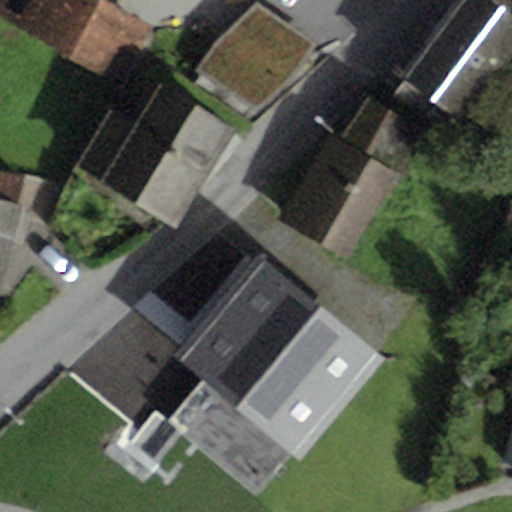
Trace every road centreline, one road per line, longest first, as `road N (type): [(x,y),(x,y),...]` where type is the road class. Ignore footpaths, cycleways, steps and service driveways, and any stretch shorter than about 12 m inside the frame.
road 1 (residential): [(430,0),(0,391)]
road 2 (track): [(400,402),(415,352),(410,315),(230,187)]
